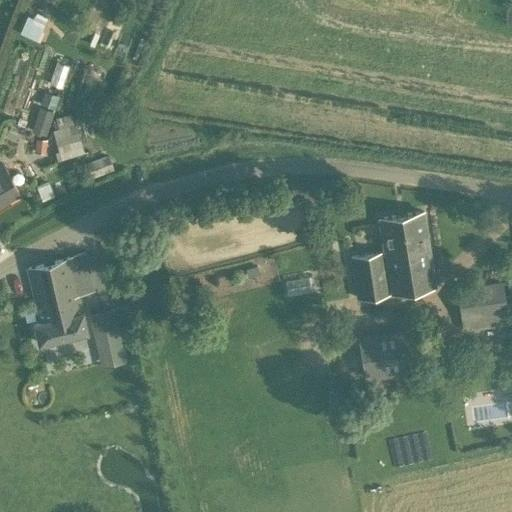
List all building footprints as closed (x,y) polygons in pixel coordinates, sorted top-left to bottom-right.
[(45,16),(28,10),(20,31),(37,37),(45,16)] [(50,81),(62,84),(68,62),(56,59),(50,81)] [(44,91),(40,103),(54,108),(58,95),(44,91)] [(39,106),(31,130),(46,135),(54,111),(39,106)] [(57,160),(85,152),(76,122),(53,129),(58,150),(55,151),(57,160)] [(36,138),(35,152),(46,153),(47,139),(36,138)] [(93,177),(114,168),(108,154),(87,161),(93,177)] [(0,204),(20,193),(2,162),(0,162),(0,204)] [(357,297),(435,284),(423,210),(379,217),(384,248),(357,252),(354,252),(350,253),(357,297)] [(69,255),(28,266),(27,266),(33,290),(37,306),(38,313),(33,314),(39,341),(86,330),(78,293),(93,289),(85,252),(69,255)] [(289,294),(311,290),(309,275),(286,279),(289,294)] [(457,288),(464,330),(510,323),(503,281),(457,288)] [(230,307),(226,296),(220,297),(224,309),(230,307)] [(113,308),(88,313),(92,329),(116,324),(113,308)] [(413,369),(420,368),(416,343),(414,332),(360,341),(366,377),(413,369)]
